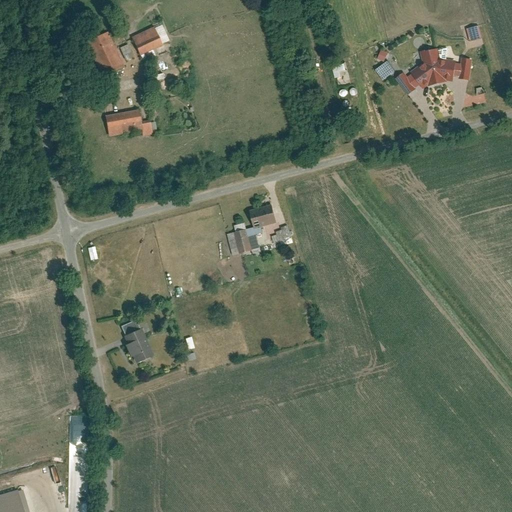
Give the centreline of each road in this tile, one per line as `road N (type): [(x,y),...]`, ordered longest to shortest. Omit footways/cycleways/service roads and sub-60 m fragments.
road 1 (residential): [(62,235),(511,115)]
road 2 (residential): [(98,511),(95,395),(62,235)]
road 3 (residential): [(11,0),(62,235)]
